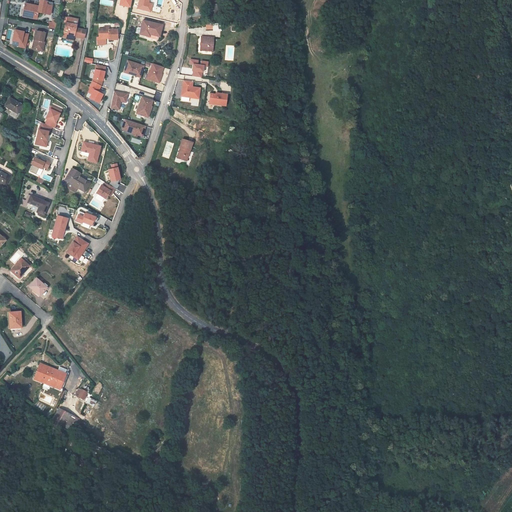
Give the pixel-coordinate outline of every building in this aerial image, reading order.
[(40,0),(38,9),(33,8),(34,5),(33,5),(25,3),(22,14),(36,17),(37,12),(49,15),(51,6),(45,5),(46,1),(40,0)] [(80,34),(80,37),(84,38),(86,30),(76,28),(78,19),(68,17),(67,23),(66,22),(63,36),(67,37),(74,38),(74,36),(75,33),(80,34)] [(48,23),(48,26),(55,28),(56,20),(53,20),(52,23),(48,23)] [(143,21),(140,34),(146,36),(147,33),(150,34),(159,37),(162,25),(143,21)] [(105,38),(109,37),(109,40),(118,39),(117,30),(109,30),(109,27),(104,27),(104,29),(99,29),(99,38),(105,38)] [(19,43),(18,47),(25,49),(29,33),(13,29),(10,40),(19,43)] [(45,33),(36,31),(34,40),(35,40),(33,49),(42,51),(44,42),(43,42),(45,33)] [(202,37),(201,50),(212,51),(213,38),(202,37)] [(140,78),(144,65),(126,60),(122,73),(140,78)] [(158,84),(164,67),(151,63),(145,79),(158,84)] [(100,93),(105,66),(94,64),(88,93),(90,93),(88,100),(100,102),(101,93),(100,93)] [(182,80),(180,97),(199,99),(200,87),(192,86),(193,81),(182,80)] [(121,102),(126,103),(128,94),(114,90),(110,108),(119,111),(121,102)] [(225,107),(227,95),(210,92),(208,104),(225,107)] [(141,96),(135,114),(148,118),(154,100),(141,96)] [(10,114),(15,117),(23,106),(10,98),(4,106),(12,111),(10,114)] [(40,122),(32,144),(44,148),(51,128),(54,129),(61,110),(49,106),(43,123),(40,122)] [(142,138),(146,126),(123,119),(120,131),(142,138)] [(82,144),(84,137),(73,133),(70,140),(82,144)] [(178,159),(187,161),(192,143),(182,139),(179,148),(181,149),(178,159)] [(101,146),(83,141),(81,151),(89,153),(87,161),(97,164),(101,146)] [(32,166),(29,171),(35,174),(38,168),(40,169),(43,162),(32,157),(29,165),(32,166)] [(47,170),(50,162),(44,160),(42,168),(47,170)] [(0,163),(0,184),(5,187),(14,172),(0,163)] [(117,163),(111,165),(112,169),(108,169),(111,182),(121,180),(117,163)] [(65,180),(70,183),(78,188),(85,192),(90,183),(79,177),(81,174),(72,169),(65,180)] [(116,189),(105,183),(104,182),(101,184),(96,193),(107,200),(109,196),(111,197),(116,189)] [(76,192),(78,188),(70,183),(68,187),(76,192)] [(44,215),(49,203),(31,196),(28,203),(39,207),(37,212),(44,215)] [(83,216),(78,214),(75,221),(82,224),(83,222),(93,226),(97,216),(85,212),(83,216)] [(69,218),(57,215),(51,236),(63,239),(69,218)] [(90,243),(77,235),(66,252),(78,260),(90,243)] [(21,259),(11,270),(15,273),(14,273),(19,278),(20,279),(23,275),(22,274),(25,271),(28,268),(29,266),(30,264),(23,257),(21,259)] [(40,296),(47,287),(36,278),(29,287),(40,296)] [(21,327),(20,312),(9,313),(10,327),(15,327),(15,328),(21,327)] [(50,385),(60,389),(66,374),(51,368),(50,371),(39,367),(36,373),(40,375),(37,380),(44,383),(50,385)] [(75,396),(85,400),(88,391),(78,388),(75,396)] [(88,397),(85,403),(93,406),(96,400),(88,397)] [(53,420),(74,430),(80,419),(59,408),(53,420)]
